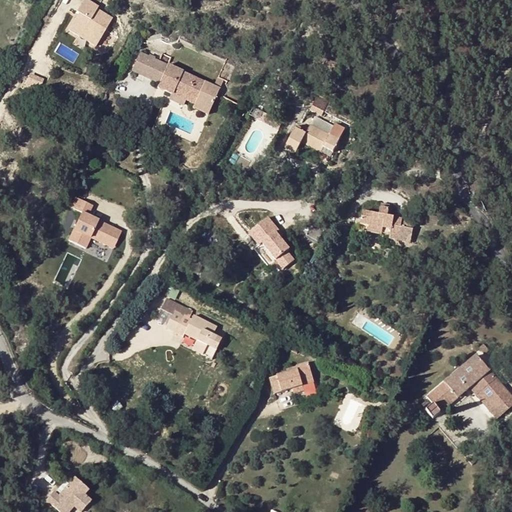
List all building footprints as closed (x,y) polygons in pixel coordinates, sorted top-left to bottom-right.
[(96,46),(113,14),(85,0),(80,0),(65,30),(96,46)] [(198,102),(213,106),(219,76),(204,73),(181,68),(182,66),(165,62),(166,58),(136,51),(131,71),(161,79),(159,87),(175,90),(177,84),(201,90),(199,96),(198,102)] [(177,84),(175,90),(199,96),(201,90),(177,84)] [(342,147),(346,141),(327,130),(323,137),(342,147)] [(318,146),(308,139),(298,156),(310,163),(314,155),(333,165),(335,160),(345,165),(358,142),(348,136),(346,141),(342,147),(323,137),(318,146)] [(345,165),(335,160),(333,165),(342,170),(345,165)] [(87,220),(92,210),(75,203),(70,213),(81,218),(69,245),(86,253),(91,242),(107,249),(108,246),(115,249),(121,235),(87,220)] [(288,240),(272,223),(253,240),(263,252),(268,248),(289,272),(299,264),(292,256),(296,253),(286,242),(288,240)] [(401,260),(412,261),(434,264),(438,237),(416,234),(416,238),(401,236),(402,225),(391,224),(389,235),(374,232),(372,247),(380,248),(380,254),(394,256),(395,249),(403,250),(402,257),(401,260)] [(178,321),(171,333),(180,338),(194,315),(174,303),(167,315),(178,321)] [(199,318),(194,315),(180,338),(188,343),(190,340),(203,347),(197,356),(217,367),(228,347),(219,342),(223,335),(200,321),(198,325),(195,324),(199,318)] [(511,378),(496,357),(442,398),(448,405),(441,411),(448,420),(487,390),(511,421),(511,378)] [(296,392),(304,389),(316,384),(308,365),(297,370),(298,373),(289,377),(278,381),(284,397),(296,392)] [(271,384),(278,400),(284,397),(278,381),(271,384)] [(306,393),(304,389),(296,392),(298,397),(306,393)] [(53,492),(46,501),(58,511),(68,511),(74,507),(79,511),(81,511),(91,501),(84,495),(88,490),(75,478),(58,497),(53,492)]
